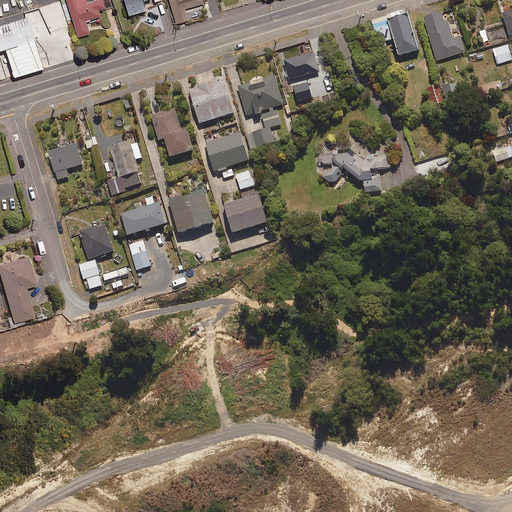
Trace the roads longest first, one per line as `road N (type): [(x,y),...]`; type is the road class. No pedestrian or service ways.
road 1 (secondary): [(10,101),(345,0)]
road 2 (residential): [(63,280),(10,101)]
